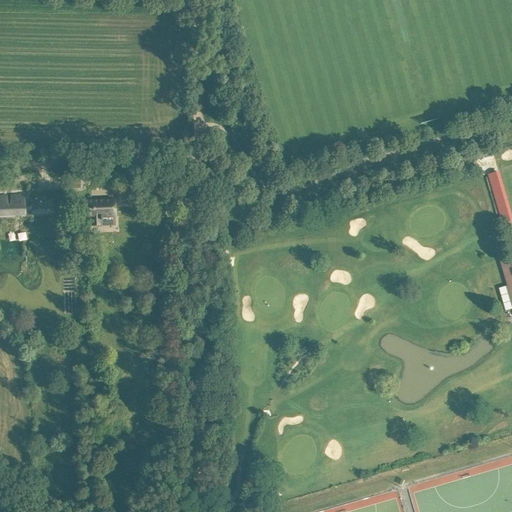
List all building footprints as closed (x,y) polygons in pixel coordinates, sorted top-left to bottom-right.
[(499,171),(488,174),(490,181),(501,177),(499,171)] [(7,196),(0,196),(0,214),(1,215),(2,215),(1,215),(7,214),(7,215),(8,215),(8,214),(14,214),(15,214),(21,214),(22,214),(24,213),(24,209),(23,195),(11,196),(9,206),(7,206),(7,196)] [(114,199),(83,201),(84,216),(91,216),(91,225),(101,225),(101,220),(102,219),(102,217),(115,216),(114,199)] [(40,202),(32,202),(32,210),(33,213),(35,213),(36,213),(42,212),(42,213),(43,213),(43,212),(49,212),(50,212),(52,212),(52,209),(52,202),(52,201),(42,202),(42,204),(40,204),(40,202)] [(511,258),(500,261),(511,301),(511,258)]
